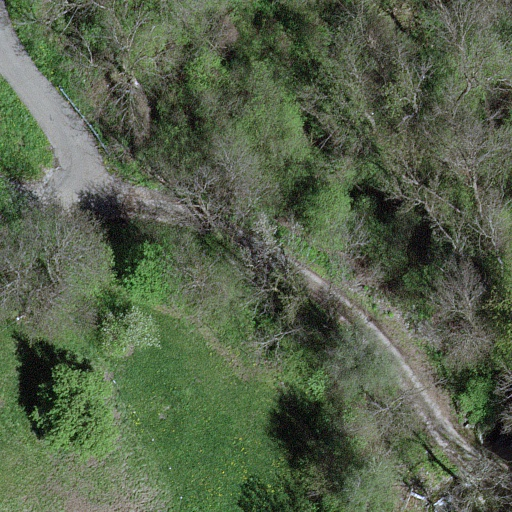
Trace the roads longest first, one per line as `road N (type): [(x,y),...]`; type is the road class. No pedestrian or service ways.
road 1 (track): [(511,473),(493,468),(428,410),(383,346),(296,264),(183,214),(85,187)]
road 2 (unclassified): [(0,40),(89,163),(85,187),(59,200),(0,179)]
